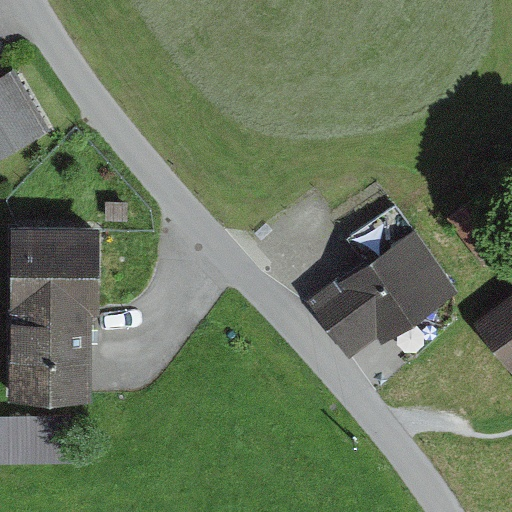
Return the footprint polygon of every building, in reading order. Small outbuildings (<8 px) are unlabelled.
[(0,75),(0,159),(51,130),(15,67),(0,75)] [(477,193),(449,212),(483,263),(511,244),(477,193)] [(365,258),(309,297),(351,355),(377,337),(381,341),(456,288),(396,202),(349,235),(365,258)] [(9,219),(8,396),(92,397),(92,309),(100,309),(100,219),(9,219)] [(511,289),(472,320),(511,374),(511,289)] [(72,413),(0,413),(0,462),(72,463),(72,413)]
